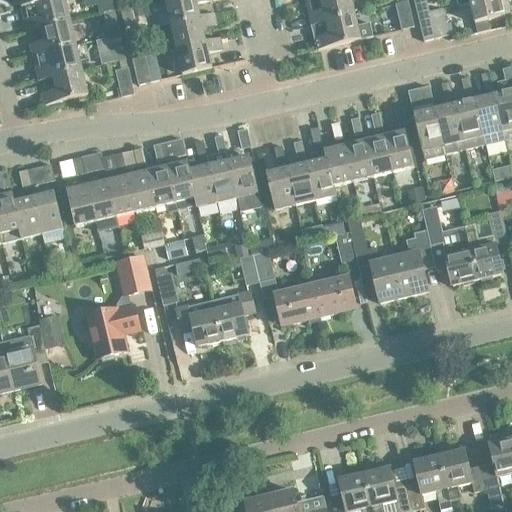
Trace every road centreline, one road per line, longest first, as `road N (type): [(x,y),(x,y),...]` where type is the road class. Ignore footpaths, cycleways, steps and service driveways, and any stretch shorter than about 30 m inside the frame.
road 1 (unclassified): [(0,450),(511,331)]
road 2 (residential): [(23,511),(511,399)]
road 3 (residential): [(264,109),(511,41)]
road 4 (residential): [(17,139),(264,109)]
